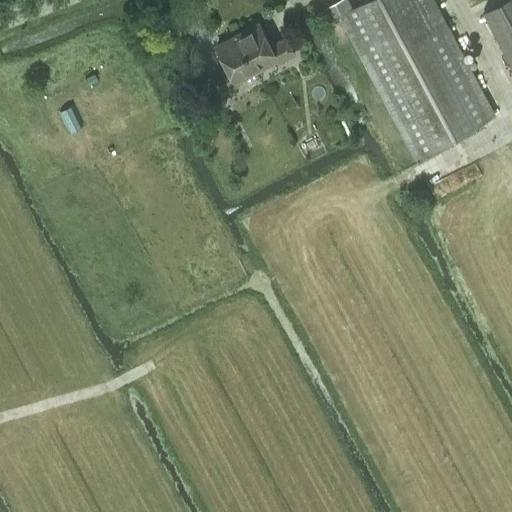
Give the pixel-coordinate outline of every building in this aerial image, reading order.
[(350,0),(335,0),(325,5),(331,16),(353,5),(350,0)] [(415,155),(495,113),(434,0),(366,0),(340,14),(415,155)] [(511,59),(511,0),(501,0),(485,9),(511,59)] [(237,34),(256,69),(277,58),(279,62),(295,54),(286,37),(270,45),(260,22),(237,34)] [(237,79),(256,69),(237,34),(218,44),(230,67),(215,74),(224,91),(239,83),(237,79)]
